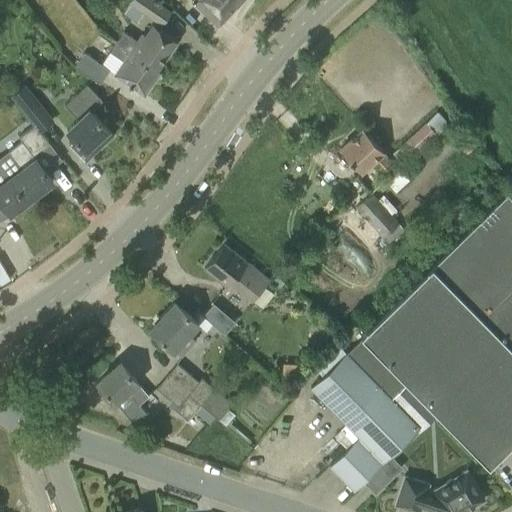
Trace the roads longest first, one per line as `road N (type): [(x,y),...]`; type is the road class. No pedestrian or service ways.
road 1 (tertiary): [(0,332),(79,284),(132,232),(270,58),(328,0)]
road 2 (unclassified): [(276,511),(39,434),(0,409)]
